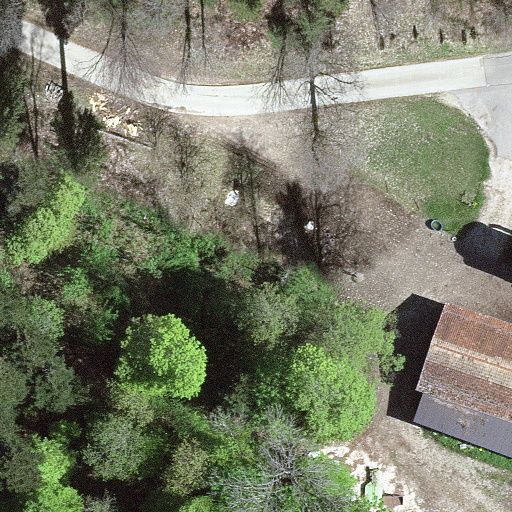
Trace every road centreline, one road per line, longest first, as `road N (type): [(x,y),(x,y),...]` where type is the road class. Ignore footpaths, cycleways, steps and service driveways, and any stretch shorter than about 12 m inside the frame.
road 1 (track): [(0,65),(117,109),(373,83)]
road 2 (track): [(117,109),(275,182),(394,274)]
road 3 (track): [(458,511),(383,414),(394,274)]
road 4 (track): [(373,83),(394,274)]
road 5 (track): [(373,83),(511,54)]
